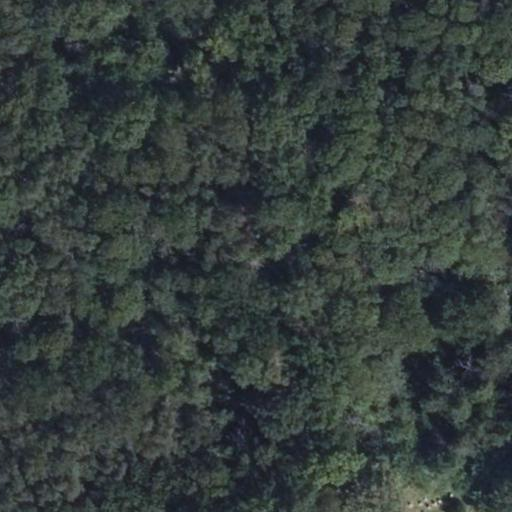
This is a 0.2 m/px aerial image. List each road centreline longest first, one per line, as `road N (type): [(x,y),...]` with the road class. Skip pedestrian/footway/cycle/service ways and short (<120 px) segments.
road 1 (unclassified): [(211,0),(313,511)]
road 2 (track): [(276,327),(302,219),(372,134),(442,0)]
